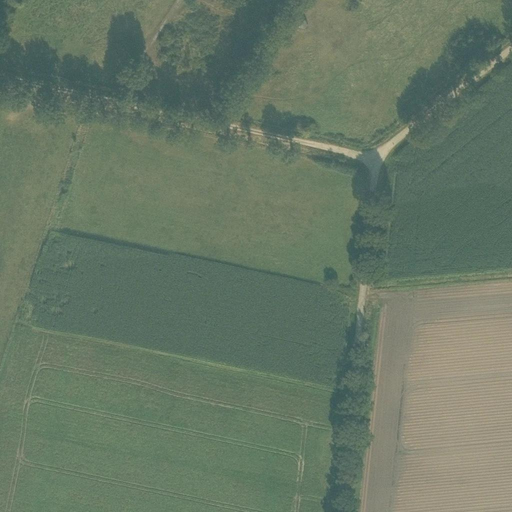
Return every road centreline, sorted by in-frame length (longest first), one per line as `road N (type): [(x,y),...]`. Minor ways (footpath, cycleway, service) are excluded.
road 1 (unclassified): [(339,511),(375,159),(511,47)]
road 2 (track): [(126,103),(375,159)]
road 3 (track): [(0,77),(126,103)]
